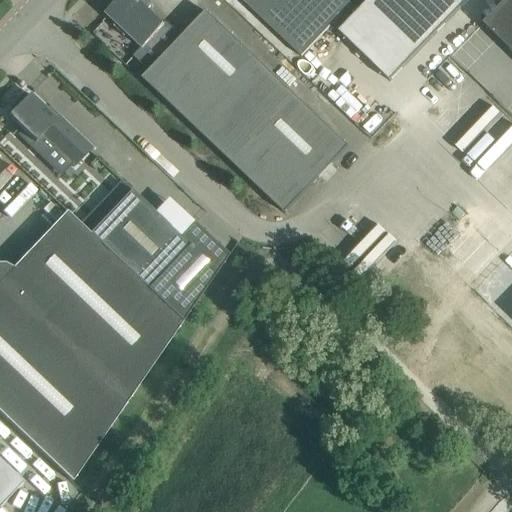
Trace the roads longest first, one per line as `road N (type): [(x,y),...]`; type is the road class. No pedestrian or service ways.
road 1 (residential): [(297,229),(249,226),(25,16)]
road 2 (unclassified): [(90,511),(249,276),(272,260),(294,269)]
road 3 (unclassified): [(511,477),(294,269)]
